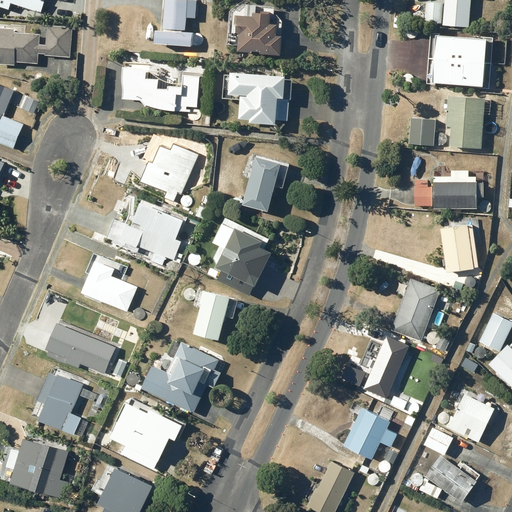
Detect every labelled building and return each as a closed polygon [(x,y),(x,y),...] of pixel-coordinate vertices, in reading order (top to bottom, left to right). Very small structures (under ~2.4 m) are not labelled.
[(0,0),(0,4),(5,7),(7,0),(8,0),(37,10),(40,0),(0,0)] [(154,41),(190,44),(191,30),(184,29),(185,15),(193,16),(194,0),(165,0),(163,29),(155,28),(154,41)] [(443,0),(442,23),(469,24),(470,0),(443,0)] [(425,1),(424,20),(441,21),(442,2),(425,1)] [(269,20),(270,9),(260,8),(260,10),(252,10),(252,14),(234,13),(233,28),(235,28),(235,31),(238,31),(237,48),(251,49),(251,48),(260,48),(260,51),(280,52),(281,33),(275,33),(276,21),(269,20)] [(67,55),(69,25),(44,23),(42,44),(42,53),(67,55)] [(37,33),(10,30),(10,27),(0,26),(0,61),(11,63),(12,59),(34,61),(35,52),(36,44),(37,33)] [(430,31),(426,82),(488,87),(492,36),(430,31)] [(167,86),(157,85),(158,76),(145,75),(146,65),(122,63),(122,66),(117,66),(117,73),(121,74),(122,84),(121,94),(140,96),(145,102),(147,101),(153,103),(160,106),(167,107),(174,108),(189,110),(190,108),(185,107),(186,104),(196,105),(199,75),(182,73),(181,85),(167,84),(167,86)] [(237,115),(248,116),(248,120),(275,122),(275,118),(286,118),(288,98),(282,97),(283,73),(229,69),(228,91),(239,91),(237,115)] [(2,114),(13,88),(0,82),(0,141),(12,147),(22,123),(2,114)] [(450,125),(449,145),(481,146),(484,96),(448,94),(446,124),(450,125)] [(411,116),(409,142),(433,144),(435,117),(411,116)] [(140,178),(166,190),(163,196),(173,200),(177,191),(180,192),(198,152),(173,141),(170,147),(160,143),(152,160),(149,158),(140,178)] [(255,154),(242,202),(267,209),(274,184),(282,186),(288,163),(255,154)] [(0,183),(9,163),(0,158),(0,183)] [(433,179),(433,185),(428,185),(428,179),(414,179),(414,205),(433,204),(433,207),(476,206),(476,196),(483,195),(483,180),(476,180),(476,175),(468,175),(468,169),(451,169),(451,174),(434,175),(434,179),(433,179)] [(113,217),(106,236),(112,238),(110,241),(119,245),(120,243),(137,251),(140,245),(153,250),(150,258),(162,263),(166,255),(173,258),(181,240),(177,239),(185,219),(139,200),(131,218),(127,217),(125,222),(113,217)] [(200,204),(196,214),(202,217),(206,207),(200,204)] [(232,219),(222,239),(226,242),(215,264),(255,284),(271,252),(262,248),(268,237),(232,219)] [(473,267),(473,265),(478,265),(472,223),(468,224),(467,222),(440,226),(446,270),(473,267)] [(95,258),(81,290),(126,310),(137,286),(110,274),(114,266),(95,258)] [(230,277),(227,283),(235,287),(238,281),(230,277)] [(401,278),(396,292),(403,295),(391,328),(420,339),(440,288),(410,277),(409,281),(401,278)] [(201,301),(193,331),(218,337),(224,314),(232,316),(237,298),(229,296),(229,295),(202,288),(199,300),(201,301)] [(511,320),(493,312),(480,339),(500,349),(511,322),(511,320)] [(52,334),(46,347),(102,372),(114,345),(75,328),(69,341),(52,334)] [(442,334),(436,345),(444,349),(450,338),(442,334)] [(152,363),(141,387),(193,411),(206,382),(212,385),(219,371),(213,368),(218,358),(181,340),(179,344),(173,341),(167,354),(173,356),(167,370),(152,363)] [(382,341),(364,385),(386,394),(404,351),(382,341)] [(469,341),(466,349),(471,351),(475,344),(469,341)] [(492,353),(486,359),(497,370),(503,364),(492,353)] [(45,401),(38,418),(73,433),(74,431),(81,434),(87,421),(79,418),(80,416),(70,412),(82,382),(57,371),(56,373),(48,370),(36,398),(45,401)] [(96,400),(95,401),(96,403),(97,404),(98,405),(100,406),(101,406),(103,405),(104,404),(108,397),(107,396),(107,394),(106,393),(104,392),(103,392),(101,392),(99,393),(96,400)] [(451,414),(445,425),(477,440),(494,407),(464,392),(453,415),(451,414)] [(126,400),(110,434),(125,442),(120,452),(152,468),(169,434),(174,437),(181,422),(148,406),(147,410),(126,400)] [(358,414),(343,444),(371,458),(380,440),(390,445),(397,433),(386,428),(390,420),(388,419),(392,411),(381,405),(377,414),(358,404),(354,412),(358,414)] [(432,426),(423,443),(444,453),(452,436),(432,426)] [(6,464),(14,467),(10,481),(63,497),(68,481),(59,478),(68,450),(23,436),(19,448),(11,446),(6,464)] [(390,448),(385,460),(392,463),(398,452),(390,448)] [(424,474),(461,500),(476,480),(439,453),(424,474)] [(315,486),(307,503),(325,511),(333,511),(354,470),(331,459),(317,487),(315,486)] [(372,460),(369,467),(376,470),(379,463),(372,460)] [(115,465),(97,501),(104,504),(100,511),(143,511),(150,498),(145,496),(152,483),(115,465)] [(401,482),(415,490),(418,486),(403,478),(401,482)] [(441,487),(424,478),(419,488),(436,497),(441,487)] [(425,500),(415,495),(412,502),(421,507),(425,500)]
